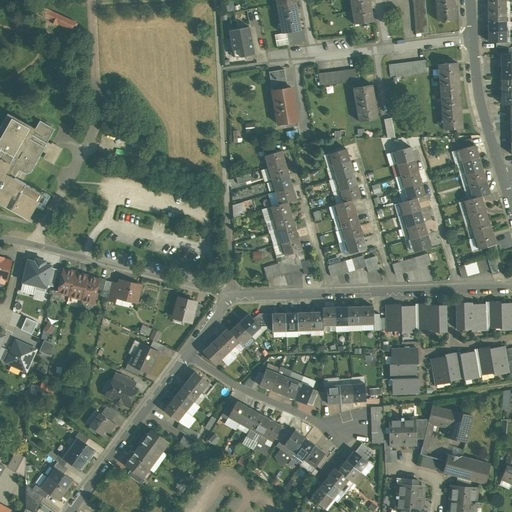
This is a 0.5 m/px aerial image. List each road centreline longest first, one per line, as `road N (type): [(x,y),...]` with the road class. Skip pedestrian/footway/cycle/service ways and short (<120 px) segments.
road 1 (residential): [(230,299),(511,287)]
road 2 (residential): [(230,299),(26,243)]
road 3 (residential): [(68,511),(188,353)]
road 4 (residential): [(188,353),(318,425),(365,426)]
road 5 (residential): [(502,174),(481,108),(472,37)]
